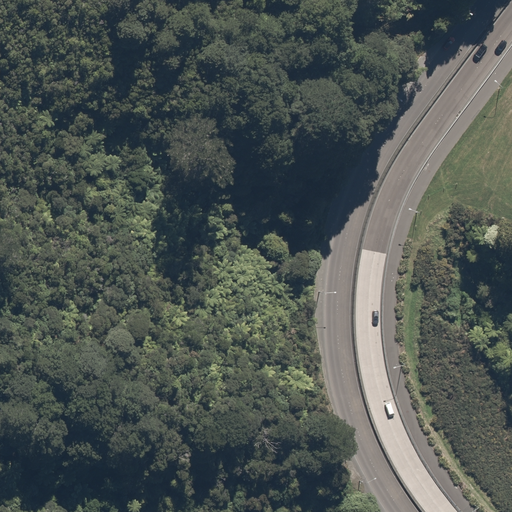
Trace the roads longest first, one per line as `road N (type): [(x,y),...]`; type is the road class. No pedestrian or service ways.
road 1 (secondary): [(402,511),(367,455),(348,400),(337,354),(338,281),(362,182),(488,0)]
road 2 (secondary): [(511,20),(391,194),(369,279),(377,388),(405,460),(441,511)]
